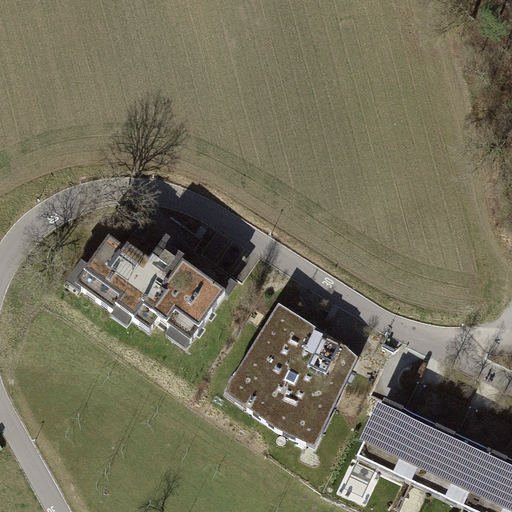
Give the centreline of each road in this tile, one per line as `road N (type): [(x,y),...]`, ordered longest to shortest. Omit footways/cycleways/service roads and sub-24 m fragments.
road 1 (residential): [(0,273),(17,243),(48,215),(85,198),(174,198),(440,346)]
road 2 (residential): [(55,511),(0,403)]
